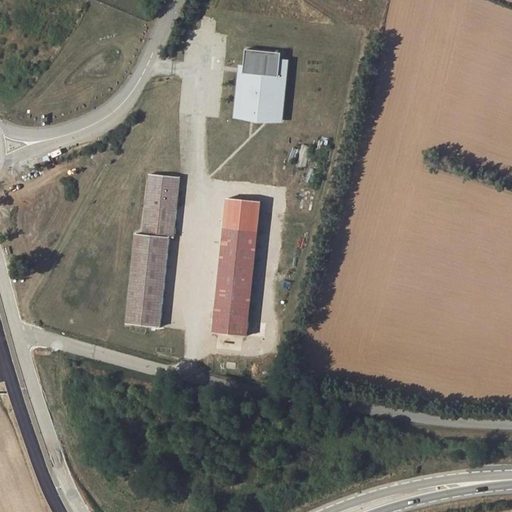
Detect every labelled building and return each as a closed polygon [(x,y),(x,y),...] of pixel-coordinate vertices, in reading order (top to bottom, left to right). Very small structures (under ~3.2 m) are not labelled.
[(286,76),(280,76),(282,60),(283,52),(247,48),(245,66),(244,72),(242,72),(237,115),(282,120),(286,76)] [(181,177),(151,174),(144,234),(137,234),(127,323),(161,328),(171,238),(176,238),(181,177)] [(227,228),(217,318),(250,322),(260,231),(227,228)] [(302,255),(306,236),(298,234),(294,253),(302,255)] [(250,322),(217,318),(216,334),(249,337),(250,322)]
